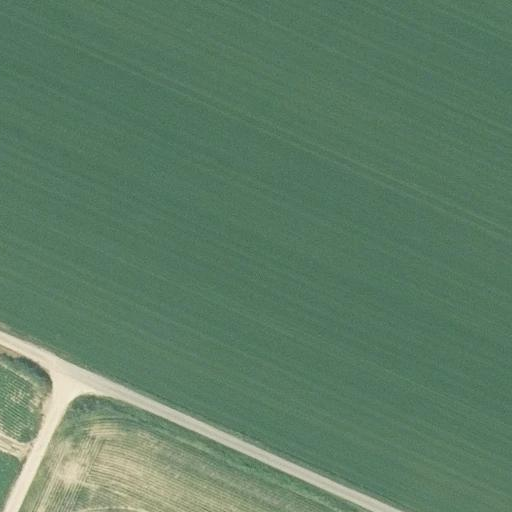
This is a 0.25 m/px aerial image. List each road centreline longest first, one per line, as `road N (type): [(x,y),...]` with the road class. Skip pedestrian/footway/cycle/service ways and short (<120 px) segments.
road 1 (unclassified): [(393,511),(80,368)]
road 2 (unclassified): [(15,511),(80,368)]
